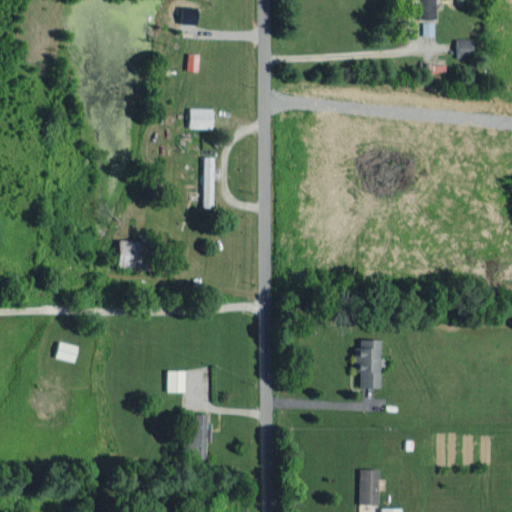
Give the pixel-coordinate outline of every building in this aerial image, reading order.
[(432,18),(431,0),(413,0),(414,18),(432,18)] [(431,35),(431,21),(419,21),(419,35),(431,35)] [(471,37),(452,37),(452,57),(471,57),(471,37)] [(209,107),(185,106),(185,127),(208,127),(209,107)] [(210,207),(209,155),(198,155),(199,207),(210,207)] [(135,240),(114,239),(113,264),(134,265),(135,240)] [(354,386),(376,386),(376,338),(351,339),(351,370),(354,370),(354,386)] [(50,356),(71,361),(75,345),(54,340),(50,356)] [(181,369),(162,369),(162,390),(181,390),(181,369)] [(203,413),(191,412),(191,426),(185,426),(184,458),(202,459),(203,413)] [(374,468),(355,468),(354,503),(374,503),(374,468)]
